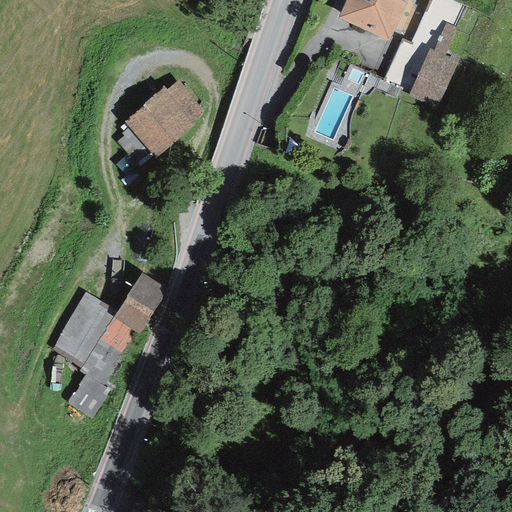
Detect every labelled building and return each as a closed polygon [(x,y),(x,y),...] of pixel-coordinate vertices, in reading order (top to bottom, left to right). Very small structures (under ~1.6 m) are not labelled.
[(344,0),(337,18),(389,41),(406,4),(398,0),(344,0)] [(401,37),(382,82),(409,93),(408,96),(437,108),(457,61),(444,56),(465,6),(450,0),(428,0),(411,41),(401,37)] [(164,87),(123,122),(154,159),(194,125),(191,121),(203,111),(177,81),(166,90),(164,87)] [(166,288),(140,272),(126,296),(127,296),(117,312),(113,318),(136,333),(140,335),(149,319),(147,318),(166,288)] [(117,312),(85,292),(50,350),(80,369),(78,372),(84,375),(103,387),(124,357),(121,354),(136,333),(113,318),(117,312)] [(109,391),(103,387),(84,375),(83,376),(66,403),(91,419),(109,391)]
